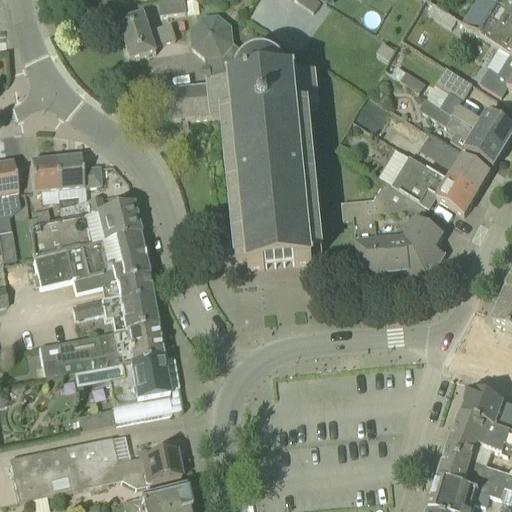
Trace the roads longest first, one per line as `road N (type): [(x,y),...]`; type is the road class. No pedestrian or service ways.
road 1 (residential): [(244,374),(187,310),(159,200),(139,167),(51,97)]
road 2 (tertiary): [(244,374),(296,348),(449,338)]
road 3 (residential): [(449,338),(511,208)]
road 4 (tertiary): [(230,511),(222,419),(244,374)]
